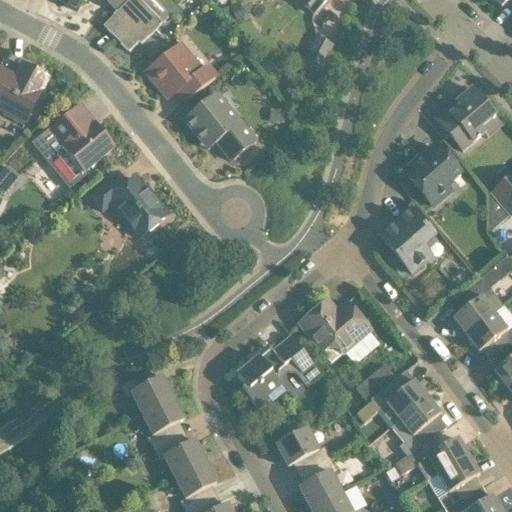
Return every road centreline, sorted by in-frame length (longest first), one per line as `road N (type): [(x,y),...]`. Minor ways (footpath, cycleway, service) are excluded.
road 1 (residential): [(271,511),(211,398),(214,365),(325,268),(344,265)]
road 2 (residential): [(233,213),(189,184),(78,54),(0,13)]
road 3 (residential): [(511,484),(444,373),(344,265)]
road 4 (residential): [(344,265),(384,140),(464,35)]
